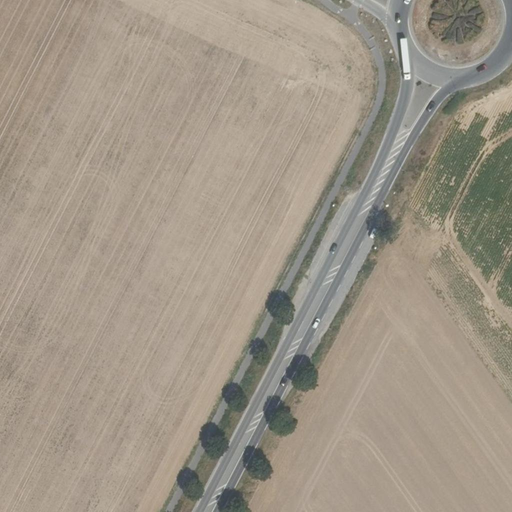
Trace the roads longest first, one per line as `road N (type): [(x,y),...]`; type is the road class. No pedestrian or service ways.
road 1 (primary): [(216,511),(434,101),(476,75)]
road 2 (primary): [(404,50),(404,101),(374,174),(198,511)]
